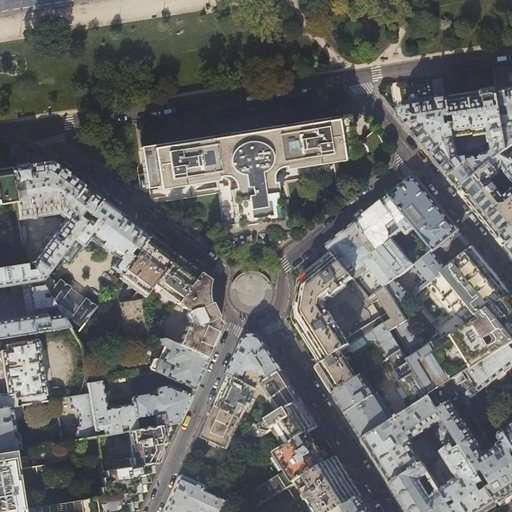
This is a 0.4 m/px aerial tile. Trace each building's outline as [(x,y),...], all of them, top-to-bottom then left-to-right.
[(500,92),(499,92),(508,151),(511,148),(511,89),(511,90),(510,89),(500,91),(500,92)] [(487,154),(496,161),(506,153),(508,151),(499,92),(473,96),(449,99),(452,118),(458,117),(459,125),(454,126),(456,139),(476,136),(476,138),(489,136),(490,145),(492,144),(492,150),(488,154),(487,154)] [(452,118),(449,99),(411,105),(403,106),(399,117),(432,158),(449,178),(468,163),(467,159),(459,160),(456,139),(454,126),(449,127),(447,119),(452,118)] [(268,252),(273,254),(294,238),(290,215),(278,217),(273,183),(270,183),(269,180),(269,176),(271,172),(274,169),(277,168),(350,157),(344,119),(316,123),(260,132),(154,148),(142,150),(145,177),(137,178),(139,191),(216,178),(220,177),(224,178),(226,178),(228,179),(230,182),(232,185),(232,189),(229,190),(235,224),(222,226),(227,256),(230,254),(237,251),(244,249),(251,249),(255,249),(258,249),(268,252)] [(511,155),(511,156),(506,153),(496,161),(459,191),(485,222),(511,256),(511,155)] [(476,157),(467,159),(468,163),(449,178),(454,185),(459,191),(496,161),(487,154),(483,155),(480,160),(478,160),(476,157)] [(20,167),(10,168),(15,202),(18,220),(55,214),(64,220),(55,231),(54,231),(51,232),(32,258),(34,259),(30,264),(40,280),(45,274),(58,257),(84,221),(78,216),(83,211),(89,215),(100,200),(50,162),(20,167)] [(0,204),(15,202),(10,168),(0,169),(0,204)] [(389,196),(415,229),(424,240),(432,251),(433,251),(459,231),(441,209),(424,187),(417,179),(416,179),(415,178),(414,178),(413,178),(412,178),(411,179),(389,196)] [(373,210),(356,223),(372,243),(378,250),(399,276),(400,277),(412,267),(414,266),(400,248),(410,239),(410,238),(407,235),(415,229),(389,196),(373,210)] [(100,200),(89,215),(84,221),(58,257),(67,264),(81,245),(83,246),(89,238),(117,259),(111,267),(120,274),(149,235),(140,229),(125,218),(108,206),(109,206),(100,200)] [(366,248),(372,243),(356,223),(341,235),(327,247),(333,254),(344,268),(350,263),(356,270),(365,264),(384,288),(386,287),(396,279),(399,276),(378,250),(371,255),(366,248)] [(19,226),(22,245),(29,244),(27,224),(19,226)] [(162,245),(149,235),(120,274),(119,276),(137,289),(128,301),(119,303),(127,344),(148,340),(141,300),(153,284),(175,255),(162,245)] [(432,251),(424,240),(416,247),(424,257),(432,251)] [(479,256),(473,248),(447,270),(431,283),(465,324),(511,295),(498,279),(479,256)] [(447,270),(432,251),(424,257),(414,266),(412,267),(424,282),(408,294),(396,279),(386,287),(399,309),(431,283),(447,270)] [(353,278),(344,268),(333,254),(315,268),(304,277),(302,279),(301,280),(300,286),(295,315),(294,316),(295,320),(295,322),(296,324),(297,326),(307,342),(318,359),(321,365),(342,352),(346,349),(351,346),(346,339),(329,311),(327,311),(325,307),(325,305),(325,303),(325,301),(326,300),(330,297),(331,298),(346,286),(345,284),(353,278)] [(187,264),(175,255),(153,284),(176,302),(199,272),(187,264)] [(30,263),(0,267),(0,338),(69,327),(65,320),(43,284),(29,286),(32,311),(48,308),(50,317),(45,317),(44,313),(0,319),(0,286),(40,280),(30,264),(30,263)] [(199,272),(176,302),(176,303),(187,312),(184,313),(188,320),(177,344),(205,357),(221,324),(216,318),(213,315),(210,309),(209,305),(208,300),(207,296),(207,293),(207,290),(208,284),(209,280),(199,272)] [(45,274),(40,280),(43,284),(65,320),(71,319),(71,320),(77,325),(76,327),(79,329),(97,306),(60,279),(57,283),(45,274)] [(399,309),(386,287),(384,288),(375,294),(387,313),(346,339),(351,346),(385,324),(401,351),(407,360),(425,349),(399,309)] [(511,296),(511,295),(465,324),(425,349),(407,360),(414,372),(429,396),(463,375),(467,373),(511,344),(511,296)] [(385,324),(351,346),(346,349),(348,352),(354,353),(377,338),(390,358),(401,351),(385,324)] [(227,375),(230,376),(256,387),(261,384),(283,371),(271,353),(264,341),(260,338),(256,336),(254,335),(251,336),(247,338),(243,341),(242,342),(227,375)] [(208,358),(205,357),(177,344),(163,337),(153,339),(153,343),(157,342),(161,344),(155,357),(153,357),(149,366),(150,368),(194,389),(201,374),(208,358)] [(0,408),(10,407),(45,402),(36,340),(5,345),(5,350),(0,350),(0,408)] [(511,344),(467,373),(470,378),(479,392),(511,364),(511,344)] [(407,360),(401,351),(390,358),(358,378),(333,394),(340,406),(346,415),(375,397),(366,383),(390,368),(399,382),(414,372),(407,360)] [(345,358),(342,352),(321,365),(316,368),(324,381),(333,394),(358,378),(348,362),(351,360),(349,356),(345,358)] [(293,387),(283,371),(261,384),(279,413),(301,400),(293,387)] [(429,396),(414,372),(399,382),(415,407),(430,398),(429,396)] [(466,381),(463,375),(429,396),(430,398),(433,401),(438,397),(444,406),(438,410),(443,418),(445,422),(458,442),(478,474),(483,472),(492,486),(487,489),(488,489),(497,504),(511,494),(511,454),(510,452),(511,450),(511,444),(504,432),(504,431),(499,434),(498,438),(500,442),(502,442),(498,445),(498,446),(491,451),(490,451),(489,452),(489,453),(485,456),(482,449),(482,447),(468,423),(467,423),(466,423),(453,402),(460,398),(462,402),(469,398),(472,399),(477,395),(477,393),(479,392),(470,378),(466,381)] [(256,388),(256,387),(230,376),(223,390),(215,407),(216,407),(242,418),(247,406),(248,407),(250,402),(249,402),(251,398),(255,389),(256,389),(256,388)] [(87,384),(88,395),(95,437),(127,432),(136,430),(131,404),(105,409),(101,381),(87,384)] [(131,400),(131,404),(136,430),(164,426),(178,423),(181,418),(187,404),(191,396),(168,386),(160,387),(159,387),(157,389),(156,390),(156,391),(156,393),(152,393),(134,396),(132,397),(131,399),(131,400)] [(75,440),(95,437),(88,395),(68,398),(70,408),(72,408),(74,409),(76,411),(77,412),(78,414),(79,418),(79,422),(78,425),(77,427),(74,429),(75,440)] [(378,395),(375,397),(346,415),(354,427),(362,441),(395,420),(378,395)] [(438,410),(433,401),(430,398),(415,407),(419,413),(411,417),(408,412),(395,420),(362,441),(369,452),(381,471),(390,485),(406,475),(401,468),(405,465),(410,473),(423,465),(410,444),(411,443),(412,442),(412,441),(412,440),(411,440),(410,439),(443,418),(438,410)] [(310,414),(301,400),(279,413),(259,426),(252,423),(248,432),(252,434),(257,435),(262,434),(267,433),(275,428),(286,447),(309,433),(318,427),(310,414)] [(14,435),(10,407),(0,408),(0,452),(19,449),(17,435),(16,435),(14,435)] [(227,450),(242,418),(216,407),(202,438),(227,450)] [(458,442),(445,422),(434,429),(434,431),(446,450),(458,442)] [(166,443),(164,426),(136,430),(127,432),(131,458),(112,461),(111,457),(100,459),(100,462),(102,471),(151,463),(158,462),(157,455),(162,454),(161,444),(164,444),(166,443)] [(318,447),(309,433),(286,447),(276,453),(286,471),(233,505),(234,505),(249,511),(287,488),(296,483),(328,463),(318,447)] [(478,474),(458,442),(446,450),(441,453),(455,475),(456,475),(458,479),(440,490),(441,492),(453,511),(483,511),(497,504),(488,489),(482,492),(478,487),(484,483),(478,474)] [(45,471),(44,465),(15,470),(12,451),(0,452),(0,511),(129,511),(130,511),(136,511),(134,502),(140,501),(138,493),(144,492),(144,489),(143,484),(148,483),(147,474),(153,473),(151,463),(102,471),(100,462),(45,471)] [(337,457),(328,463),(296,483),(313,511),(337,511),(362,497),(348,475),(337,457)] [(424,464),(423,465),(410,473),(406,475),(390,485),(406,511),(453,511),(441,492),(431,498),(420,480),(430,474),(424,464)] [(231,511),(234,505),(233,505),(225,501),(225,499),(207,491),(208,488),(207,487),(206,486),(205,486),(208,480),(204,478),(205,475),(189,467),(184,477),(183,477),(182,479),(180,479),(172,497),(165,511),(231,511)] [(301,511),(287,488),(249,511),(301,511)] [(371,511),(362,497),(337,511),(371,511)]
